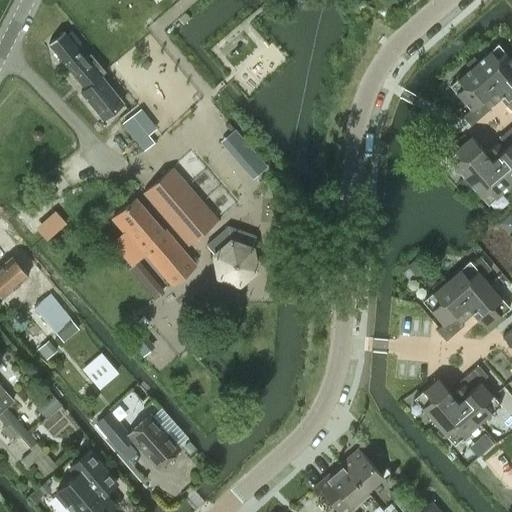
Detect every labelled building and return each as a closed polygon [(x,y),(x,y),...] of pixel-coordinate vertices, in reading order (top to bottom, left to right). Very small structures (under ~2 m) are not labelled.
[(385,0),(396,12),(406,3),(403,0),(385,0)] [(60,33),(49,43),(54,49),(86,88),(82,91),(104,118),(123,102),(116,94),(101,75),(106,71),(90,52),(71,30),(67,33),(64,30),(60,33)] [(511,59),(498,42),(477,60),(473,55),(464,62),(469,67),(450,83),(470,107),(462,114),(470,124),(491,106),(489,104),(500,95),(511,108),(511,59)] [(133,141),(142,134),(129,117),(119,125),(133,141)] [(511,123),(495,139),(497,141),(485,151),(470,133),(446,154),(463,174),(458,179),(465,187),(470,183),(488,203),(508,186),(511,190),(511,123)] [(235,130),(229,135),(221,142),(253,179),(267,167),(235,130)] [(207,229),(218,221),(174,167),(145,191),(189,244),(207,229)] [(165,229),(163,230),(136,198),(113,217),(125,231),(113,241),(132,263),(145,252),(172,284),(195,264),(165,229)] [(46,240),(66,223),(55,210),(35,227),(46,240)] [(235,281),(251,267),(247,244),(246,244),(251,233),(225,224),(203,243),(209,250),(208,251),(212,274),(235,281)] [(418,254),(413,260),(421,267),(431,257),(425,249),(418,254)] [(49,278),(48,279),(24,250),(14,259),(12,256),(0,266),(0,293),(2,297),(10,291),(16,298),(26,289),(20,282),(27,276),(38,288),(27,297),(55,332),(63,342),(79,329),(70,319),(78,312),(49,278)] [(485,327),(509,306),(483,275),(490,269),(479,256),(471,262),(469,259),(422,299),(423,300),(442,322),(436,328),(445,339),(464,323),(460,320),(471,310),(485,327)] [(511,326),(501,335),(511,348),(511,326)] [(47,340),(37,349),(46,359),(56,350),(47,340)] [(99,389),(118,372),(101,352),(81,368),(99,389)] [(0,383),(0,362),(0,361),(0,403),(4,408),(5,407),(14,400),(0,383)] [(481,381),(487,375),(478,364),(460,379),(463,383),(451,393),(437,376),(413,397),(453,444),(501,404),(481,381)] [(46,419),(61,406),(62,405),(48,389),(32,403),(46,419)] [(5,407),(4,408),(0,403),(0,413),(29,447),(28,448),(30,450),(19,460),(26,467),(32,462),(44,476),(56,466),(33,439),(36,437),(31,431),(28,433),(5,407)] [(173,452),(178,448),(149,415),(128,433),(157,466),(162,462),(166,462),(173,456),(173,452)] [(109,437),(120,450),(129,442),(118,429),(109,437)] [(487,436),(485,434),(483,432),(468,446),(477,456),(492,443),(487,436)] [(188,442),(183,446),(189,453),(194,448),(188,442)] [(366,490),(367,489),(382,475),(358,447),(341,462),(366,490)] [(98,487),(110,476),(88,450),(69,466),(76,474),(55,492),(72,511),(105,511),(114,505),(98,487)] [(367,489),(366,490),(341,462),(316,484),(340,511),(344,511),(368,491),(367,489)] [(38,487),(42,493),(49,487),(44,482),(38,487)] [(390,499),(402,511),(415,500),(403,487),(390,499)] [(440,511),(430,500),(416,511),(440,511)]
